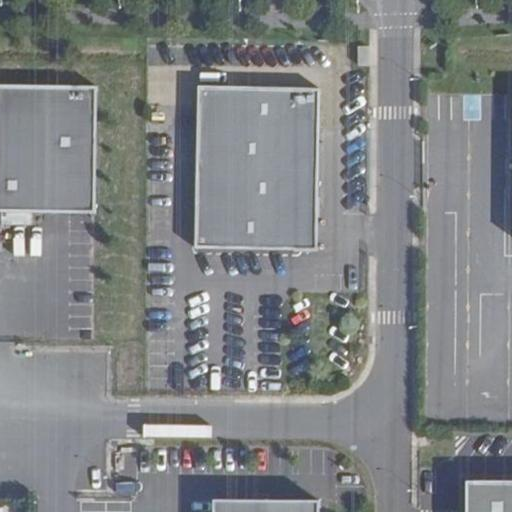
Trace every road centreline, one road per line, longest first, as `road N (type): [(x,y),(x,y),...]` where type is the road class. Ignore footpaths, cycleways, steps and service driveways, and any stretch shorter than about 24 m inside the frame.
road 1 (unclassified): [(392,432),(395,0)]
road 2 (unclassified): [(53,429),(392,432)]
road 3 (unknown): [(191,260),(190,351),(223,365),(246,363),(253,354),(259,263)]
road 4 (unknown): [(394,226),(346,226),(330,257),(317,262),(259,263)]
road 5 (unknown): [(191,260),(177,238),(175,145)]
